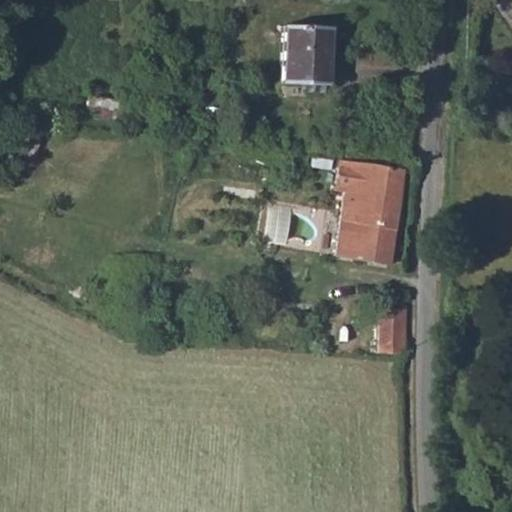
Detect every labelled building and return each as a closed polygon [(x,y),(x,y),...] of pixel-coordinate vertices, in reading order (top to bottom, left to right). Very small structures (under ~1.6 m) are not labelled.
[(285,31),(283,85),(326,86),(328,33),(285,31)] [(62,93),(59,113),(93,119),(96,98),(62,93)] [(320,163),(320,170),(329,171),(329,180),(346,183),(344,194),(356,197),(353,224),(335,221),(331,260),(382,270),(396,174),(320,163)] [(339,199),(335,221),(353,224),(356,197),(344,194),(339,199)] [(373,314),(372,358),(396,360),(397,315),(373,314)]
